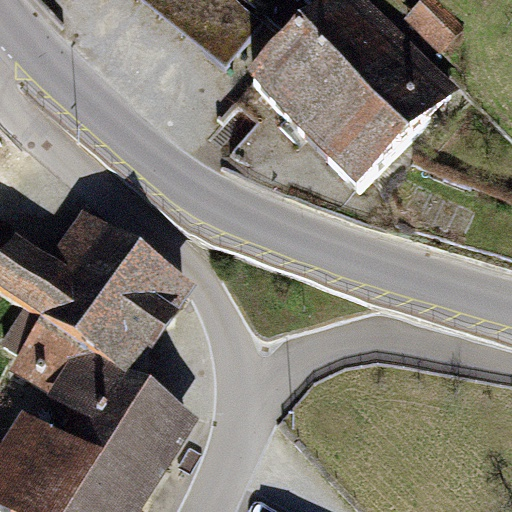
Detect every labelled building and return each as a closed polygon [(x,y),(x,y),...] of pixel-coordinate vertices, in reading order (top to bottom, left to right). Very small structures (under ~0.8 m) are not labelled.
[(135,0),(229,74),(267,27),(232,0),(135,0)] [(347,0),(332,13),(257,90),(365,195),(456,99),(356,0),(347,0)] [(435,0),(418,17),(450,50),(467,31),(435,0)] [(0,281),(0,293),(29,313),(110,371),(125,382),(187,291),(99,229),(60,281),(20,252),(0,281)] [(110,371),(29,313),(7,348),(28,360),(22,369),(75,401),(68,413),(80,422),(65,447),(31,427),(0,477),(0,511),(139,511),(189,430),(105,378),(110,371)]
